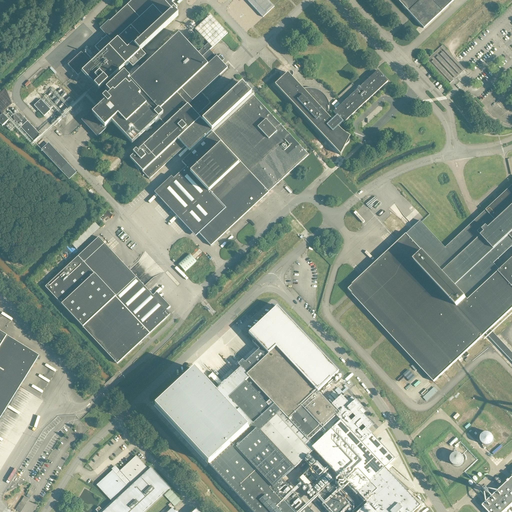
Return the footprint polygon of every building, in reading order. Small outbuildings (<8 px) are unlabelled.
[(199,233),(211,246),(281,180),(308,155),(242,84),(202,121),(197,115),(210,103),(201,93),(227,68),(222,63),(224,60),(220,56),(218,58),(216,56),(216,57),(210,50),(228,33),(210,15),(209,14),(207,17),(208,17),(195,29),(208,43),(197,54),(179,34),(175,37),(171,41),(148,62),(144,58),(148,54),(143,48),(178,15),(174,11),(177,8),(172,2),(174,0),(132,0),(110,22),(103,28),(109,35),(107,37),(107,36),(95,47),(101,54),(91,63),(81,52),(68,65),(78,76),(82,72),(99,90),(128,63),(133,68),(137,64),(137,65),(126,75),(124,73),(106,90),(110,94),(107,97),(106,96),(103,99),(105,102),(97,110),(86,120),(98,134),(106,127),(111,122),(132,144),(159,119),(165,126),(137,151),(136,150),(133,153),(134,154),(130,158),(149,179),(184,147),(185,146),(186,144),(191,150),(196,145),(197,147),(192,153),(182,162),(186,167),(173,179),(160,191),(199,233)] [(267,0),(248,0),(247,1),(263,17),(274,7),(267,0)] [(396,0),(424,29),(454,0),(396,0)] [(275,85),(340,155),(344,147),(348,143),(349,142),(349,141),(349,140),(349,139),(349,138),(348,138),(338,127),(339,126),(342,128),(343,126),(343,124),(342,124),(343,123),(361,106),(365,102),(388,82),(377,71),(333,112),(337,116),(332,120),(327,115),(328,114),(328,113),(328,112),(328,111),(330,112),(330,110),(330,108),(329,106),(329,104),(328,102),(328,101),(327,99),(326,97),(325,96),(323,94),(322,93),(321,92),(319,91),(317,90),(316,89),(314,89),(312,88),(310,88),(308,88),(306,88),(304,88),(302,89),(287,73),(275,85)] [(51,110),(41,99),(34,106),(44,116),(51,110)] [(23,117),(22,117),(17,122),(16,123),(34,142),(40,135),(36,131),(36,130),(23,117)] [(371,147),(377,154),(381,150),(375,143),(371,147)] [(49,144),(42,150),(69,179),(75,173),(49,144)] [(400,240),(397,242),(384,255),(365,273),(358,279),(347,289),(434,382),(464,354),(467,357),(469,354),(466,352),(486,334),(490,329),(511,309),(511,185),(502,195),(501,194),(496,199),(497,200),(482,214),(475,221),(445,248),(420,221),(400,240)] [(298,221),(294,225),(302,234),(306,230),(298,221)] [(79,249),(102,228),(97,222),(74,244),(79,249)] [(45,287),(117,364),(170,314),(98,237),(45,287)] [(253,424),(209,464),(252,511),(312,511),(282,480),(315,449),(358,494),(357,495),(361,499),(358,502),(361,505),(364,502),(364,503),(365,502),(366,504),(374,511),(401,486),(388,471),(392,466),(390,464),(395,459),(371,434),(358,446),(337,424),(328,433),(323,428),(332,419),(338,414),(317,392),(338,372),(277,306),(248,333),(255,340),(252,343),(259,350),(245,363),(242,360),(238,364),(240,367),(242,369),(241,370),(249,378),(228,397),(253,424)] [(511,352),(490,329),(486,334),(511,361),(511,352)] [(0,418),(39,356),(0,331),(0,418)] [(194,369),(155,406),(209,464),(253,424),(228,397),(249,378),(241,370),(242,369),(240,367),(217,389),(213,386),(211,388),(194,369)] [(50,383),(51,380),(41,374),(39,377),(50,383)] [(428,401),(439,391),(435,387),(424,397),(428,401)] [(332,419),(323,428),(328,433),(337,424),(358,446),(371,434),(368,430),(373,426),(363,415),(361,413),(364,410),(352,397),(349,399),(349,398),(346,401),(341,396),(331,405),(339,413),(338,414),(332,419)] [(462,465),(463,464),(464,462),(464,461),(464,460),(464,458),(464,457),(463,456),(462,455),(461,454),(459,453),(458,453),(457,453),(455,453),(454,453),(453,454),(452,455),(451,456),(450,458),(450,459),(450,460),(450,462),(450,463),(451,464),(452,465),(453,466),(455,467),(456,467),(457,467),(459,467),(460,466),(461,466),(462,465)] [(143,511),(169,489),(169,488),(151,469),(150,469),(149,470),(147,469),(148,469),(136,456),(120,471),(118,473),(118,472),(118,473),(117,475),(113,470),(96,485),(112,502),(102,510),(99,507),(96,510),(97,511),(143,511)] [(316,463),(299,479),(309,490),(312,487),(318,494),(314,498),(322,506),(327,511),(344,511),(353,503),(340,489),(331,497),(324,489),(332,481),(316,463)] [(488,511),(503,511),(511,504),(511,477),(482,505),(488,511)] [(359,511),(358,511),(413,511),(420,506),(401,486),(374,511),(366,504),(359,511)] [(313,497),(311,499),(319,508),(322,506),(314,498),(313,497)]
